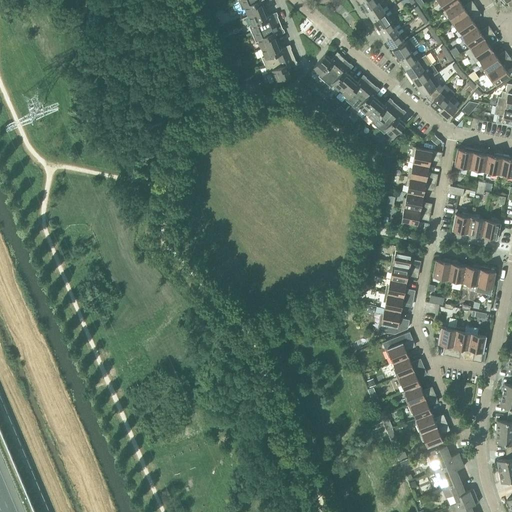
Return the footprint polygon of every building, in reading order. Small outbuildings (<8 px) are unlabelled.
[(241,0),(239,1),(242,9),(245,8),(248,16),(265,9),(262,2),(265,0),(241,0)] [(362,0),(362,1),(365,5),(363,6),(367,11),(382,0),(362,0)] [(383,0),(382,0),(367,11),(370,16),(371,15),(374,19),(389,9),(383,0)] [(436,0),(440,5),(442,4),(446,9),(459,0),(436,0)] [(459,0),(446,9),(449,15),(447,16),(452,23),(477,7),(473,2),(464,7),(459,0)] [(477,7),(452,23),(457,31),(459,29),(463,35),(476,25),(471,18),(480,12),(477,7)] [(265,9),(248,16),(251,24),(249,25),(252,33),(280,22),(276,13),(268,17),(265,9)] [(389,9),(374,19),(377,23),(375,24),(379,29),(395,18),(389,9)] [(395,18),(379,29),(382,34),(384,33),(386,37),(401,27),(395,18)] [(280,22),(252,33),(255,42),(258,40),(262,48),(278,41),(275,34),(284,31),(280,22)] [(476,25),(463,35),(466,40),(464,41),(469,48),(493,32),(490,27),(481,32),(476,25)] [(401,27),(386,37),(389,41),(388,42),(391,47),(407,36),(401,27)] [(493,32),(469,48),(465,51),(469,58),(471,57),(474,63),(479,60),(493,50),(488,43),(497,37),(493,32)] [(400,58),(415,48),(409,39),(393,50),(397,55),(398,54),(400,58)] [(278,41),(262,48),(265,56),(262,58),(265,65),(293,54),(290,46),(281,49),(278,41)] [(415,48),(400,58),(403,62),(402,63),(405,68),(421,57),(415,48)] [(493,50),(479,60),(483,64),(481,66),(486,73),(510,57),(506,51),(498,57),(493,50)] [(325,81),(345,59),(338,53),(332,60),(325,54),(313,68),(320,74),(318,76),(325,81)] [(293,54),(265,65),(269,74),(272,73),(275,81),(292,74),(288,66),(297,63),(293,54)] [(413,76),(432,63),(425,54),(421,57),(405,68),(409,73),(410,72),(413,76)] [(511,59),(510,57),(486,73),(491,81),(493,79),(496,85),(510,76),(505,68),(511,63),(511,59)] [(345,59),(325,81),(332,87),(334,85),(340,91),(352,77),(346,72),(352,65),(347,60),(345,59)] [(432,63),(413,76),(415,80),(414,81),(417,86),(433,75),(438,72),(432,63)] [(460,70),(457,72),(463,79),(466,76),(460,70)] [(475,72),(469,76),(474,81),(479,78),(475,72)] [(433,75),(417,86),(421,91),(422,90),(428,99),(441,87),(433,75)] [(352,77),(340,91),(347,96),(345,99),(352,105),(372,82),(364,76),(358,82),(352,77)] [(470,85),(466,90),(469,93),(476,86),(469,80),(467,82),(470,85)] [(367,114),(379,100),(372,95),(378,88),(372,82),(352,105),(358,110),(360,108),(367,114)] [(496,105),(511,107),(511,83),(507,82),(505,91),(502,90),(501,96),(498,96),(497,104),(496,104),(496,105)] [(439,111),(452,96),(455,93),(445,84),(442,87),(441,87),(428,99),(436,106),(435,107),(439,111)] [(452,96),(439,111),(444,115),(445,113),(449,117),(461,103),(452,96)] [(379,100),(367,114),(373,119),(371,122),(377,127),(397,105),(391,99),(385,105),(379,100)] [(470,102),(463,110),(470,116),(480,104),(470,102)] [(397,105),(377,127),(384,133),(386,131),(393,137),(405,123),(399,118),(404,111),(397,105)] [(511,107),(496,105),(494,113),(498,114),(496,122),(502,124),(502,122),(511,123),(511,107)] [(349,115),(345,111),(341,116),(345,119),(349,115)] [(440,140),(434,134),(430,138),(437,144),(440,140)] [(413,162),(429,165),(430,157),(441,159),(442,152),(413,146),(412,156),(414,156),(413,162)] [(469,169),(473,148),(467,147),(466,150),(457,148),(454,164),(461,165),(460,168),(469,169)] [(484,170),(487,154),(479,152),(480,150),(473,148),(469,169),(478,171),(478,169),(484,170)] [(490,173),(498,175),(502,154),(496,153),(496,155),(487,154),(484,173),(487,173),(487,174),(490,174),(490,173)] [(502,154),(498,175),(507,177),(508,175),(511,175),(511,158),(509,158),(509,156),(502,154)] [(407,176),(436,182),(438,175),(427,173),(429,165),(413,162),(412,168),(409,167),(407,176)] [(436,182),(407,176),(406,185),(408,185),(407,191),(423,194),(425,186),(435,188),(436,182)] [(449,192),(462,195),(464,188),(450,185),(449,192)] [(423,194),(407,191),(406,197),(403,197),(402,206),(430,211),(432,205),(421,203),(423,194)] [(430,211),(402,206),(400,214),(402,215),(401,221),(417,224),(419,216),(429,218),(430,211)] [(467,234),(471,213),(462,212),(462,214),(455,213),(452,229),(461,231),(460,233),(467,234)] [(471,213),(467,234),(473,236),(474,233),(482,235),(485,219),(479,217),(480,215),(471,213)] [(485,219),(482,235),(490,236),(490,239),(497,240),(501,219),(492,217),(491,220),(485,219)] [(391,263),(419,268),(421,262),(410,260),(412,251),(396,248),(395,255),(392,254),(391,263)] [(447,281),(452,260),(445,258),(445,261),(436,259),(432,275),(439,277),(439,279),(447,281)] [(452,260),(447,281),(456,282),(456,280),(462,281),(466,265),(457,263),(458,261),(452,260)] [(390,278),(406,281),(408,273),(418,275),(419,268),(391,263),(389,272),(391,272),(390,278)] [(466,265),(462,281),(468,282),(468,285),(477,286),(481,266),(475,264),(474,267),(466,265)] [(487,267),(481,266),(477,286),(476,291),(491,294),(496,271),(487,269),(487,267)] [(385,292),(414,298),(415,291),(405,289),(406,281),(390,278),(389,284),(386,284),(385,292)] [(384,308),(400,311),(402,302),(412,304),(414,298),(385,292),(383,301),(385,302),(384,308)] [(429,301),(443,304),(444,297),(430,295),(429,301)] [(400,311),(384,308),(383,313),(381,313),(377,330),(395,333),(408,328),(409,321),(399,319),(400,311)] [(451,355),(457,327),(448,325),(448,327),(441,326),(438,342),(447,344),(445,354),(451,355)] [(468,348),(472,326),(466,325),(465,328),(457,327),(451,355),(458,357),(460,347),(468,348)] [(483,328),(472,326),(468,348),(476,350),(474,360),(481,361),(487,333),(486,332),(485,330),(484,329),(483,328)] [(410,331),(383,342),(389,357),(391,356),(393,362),(408,356),(405,348),(415,344),(410,331)] [(408,356),(393,362),(395,367),(393,368),(396,377),(424,366),(421,360),(411,364),(410,360),(408,356)] [(424,366),(396,377),(400,385),(402,384),(404,390),(420,384),(417,376),(426,372),(424,366)] [(373,378),(367,381),(369,387),(375,384),(373,378)] [(502,394),(511,396),(511,384),(504,383),(502,394)] [(420,384),(404,390),(407,396),(405,397),(408,405),(435,394),(433,388),(423,392),(420,384)] [(435,394),(408,405),(411,413),(414,412),(416,418),(431,412),(428,404),(438,400),(435,394)] [(511,396),(502,394),(500,405),(509,407),(508,413),(511,413),(511,396)] [(431,412),(416,418),(418,423),(416,424),(419,433),(447,421),(444,415),(434,419),(431,412)] [(497,420),(496,431),(511,432),(511,413),(508,413),(506,420),(497,420)] [(447,421),(419,433),(423,441),(425,440),(428,446),(443,440),(439,431),(449,427),(447,421)] [(511,432),(496,431),(496,442),(505,443),(506,451),(511,450),(511,432)] [(396,435),(390,437),(393,444),(398,441),(396,435)] [(446,444),(427,452),(431,462),(434,470),(442,466),(442,467),(461,459),(458,452),(451,456),(446,444)] [(401,447),(395,449),(399,460),(407,457),(405,451),(403,452),(401,447)] [(511,450),(506,451),(506,458),(497,460),(499,471),(511,468),(511,450)] [(410,457),(400,461),(404,469),(413,465),(410,457)] [(464,466),(461,459),(442,467),(442,466),(434,470),(442,488),(450,484),(450,485),(461,480),(456,469),(464,466)] [(511,468),(499,471),(501,482),(511,480),(511,484),(511,468)] [(454,494),(457,502),(457,503),(476,495),(473,488),(465,491),(461,480),(450,485),(450,484),(442,488),(446,498),(454,494)] [(473,511),(471,505),(479,502),(476,495),(457,503),(457,502),(449,505),(451,511),(473,511)]
